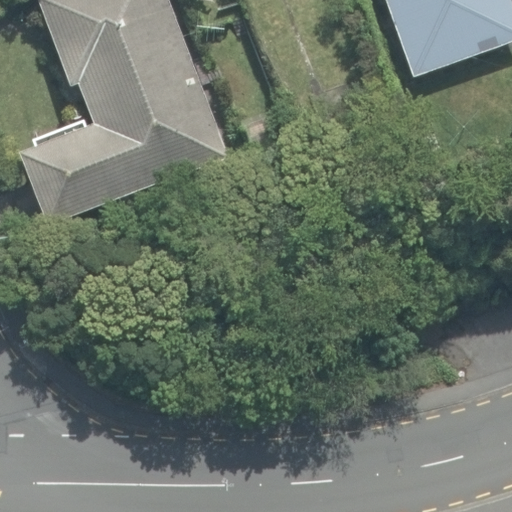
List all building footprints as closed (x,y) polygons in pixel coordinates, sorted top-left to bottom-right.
[(23,156),(51,229),(231,159),(169,0),(39,0),(74,89),(82,86),(98,127),(23,156)] [(350,6),(347,0),(282,0),(293,28),(350,6)] [(511,0),(388,0),(417,80),(511,45),(511,0)] [(310,94),(323,130),(370,113),(357,77),(310,94)] [(242,127),(254,153),(294,135),(282,109),(242,127)]
